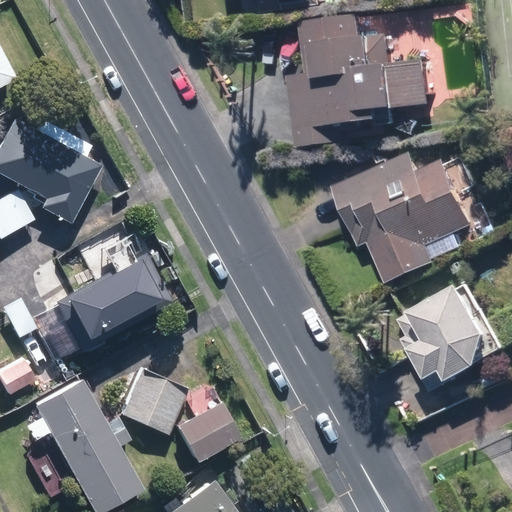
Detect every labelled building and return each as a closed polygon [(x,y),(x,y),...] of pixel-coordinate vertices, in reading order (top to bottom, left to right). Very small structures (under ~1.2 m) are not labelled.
[(339,128),(402,122),(401,107),(435,104),(432,63),(397,67),(394,34),(364,37),(362,15),(302,21),(307,74),(292,75),(298,145),(340,142),(339,128)] [(10,116),(0,135),(0,174),(41,195),(35,206),(67,222),(98,162),(84,155),(90,144),(40,118),(35,129),(10,116)] [(412,151),(334,188),(363,248),(371,244),(391,285),(440,262),(439,260),(496,233),(459,154),(422,172),(412,151)] [(16,187),(0,195),(0,237),(33,220),(16,187)] [(93,240),(62,255),(72,276),(103,261),(93,240)] [(90,343),(94,350),(106,343),(103,337),(159,308),(133,258),(51,299),(77,350),(90,343)] [(505,349),(467,284),(403,321),(411,335),(403,340),(433,391),(505,349)] [(18,337),(38,325),(46,339),(41,341),(46,351),(65,341),(52,318),(55,316),(38,285),(1,305),(18,337)] [(22,356),(0,369),(0,380),(8,393),(35,377),(22,356)] [(126,376),(118,397),(125,400),(119,413),(168,434),(187,387),(139,367),(134,379),(126,376)] [(76,484),(92,511),(140,485),(117,444),(129,437),(121,423),(109,430),(79,376),(31,403),(37,414),(21,422),(33,443),(23,449),(50,498),(76,484)] [(220,401),(175,425),(194,461),(239,437),(220,401)] [(232,511),(208,478),(192,489),(186,481),(157,502),(152,494),(140,502),(146,511),(232,511)]
